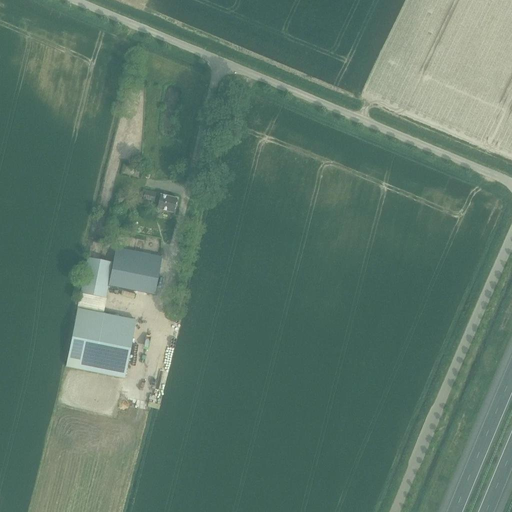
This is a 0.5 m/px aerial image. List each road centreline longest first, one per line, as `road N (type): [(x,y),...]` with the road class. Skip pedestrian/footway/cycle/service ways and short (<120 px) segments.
road 1 (unclassified): [(511,183),(70,0)]
road 2 (unknown): [(228,65),(129,393)]
road 3 (unclassified): [(394,511),(511,234)]
road 4 (motorway): [(511,373),(454,511)]
